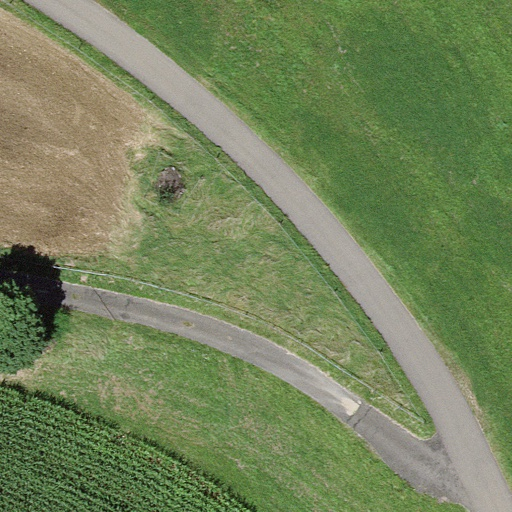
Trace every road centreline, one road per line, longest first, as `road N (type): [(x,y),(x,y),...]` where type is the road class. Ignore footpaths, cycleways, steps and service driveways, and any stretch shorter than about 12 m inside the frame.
road 1 (unclassified): [(58,0),(239,134),(426,381),(498,511)]
road 2 (track): [(488,486),(413,462),(266,362),(0,286)]
